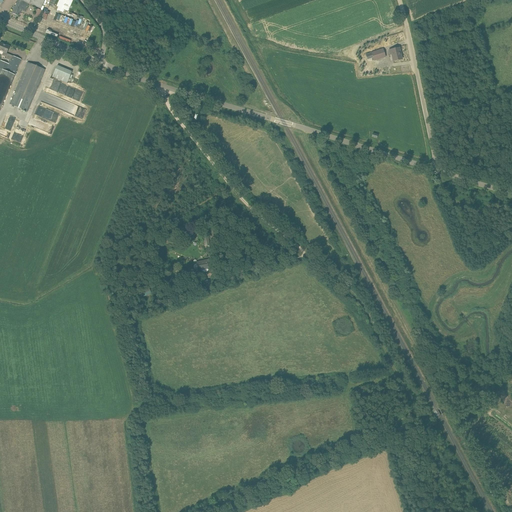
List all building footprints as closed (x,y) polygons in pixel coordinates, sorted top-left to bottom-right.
[(28,3),(21,0),(17,0),(15,7),(14,7),(13,9),(14,10),(12,13),(18,16),(19,12),(20,13),(21,10),(25,11),(28,3)] [(21,0),(28,3),(41,8),(44,0),(21,0)] [(72,0),(59,0),(56,6),(58,7),(57,10),(63,12),(64,9),(68,11),(72,0)] [(62,22),(79,28),(83,16),(69,11),(67,16),(64,15),(62,22)] [(0,110),(21,59),(7,53),(10,46),(0,42),(0,50),(3,52),(2,55),(5,56),(4,58),(9,60),(8,63),(1,60),(0,61),(0,110)] [(389,50),(390,54),(391,54),(393,61),(401,59),(399,52),(400,52),(399,48),(389,50)] [(373,58),(374,60),(386,56),(383,49),(371,53),(373,58)] [(10,104),(27,112),(33,99),(32,99),(45,70),(28,62),(15,92),(10,104)] [(67,83),(72,71),(57,65),(52,76),(67,83)] [(8,124),(12,125),(15,116),(10,115),(6,128),(8,124)] [(208,236),(202,237),(204,246),(210,245),(210,243),(212,242),(211,237),(209,238),(208,236)] [(197,264),(196,264),(195,264),(194,265),(193,266),(193,267),(194,268),(194,269),(195,269),(196,269),(198,269),(198,270),(201,270),(202,271),(203,272),(207,271),(208,270),(210,269),(208,260),(197,263),(197,264)]
